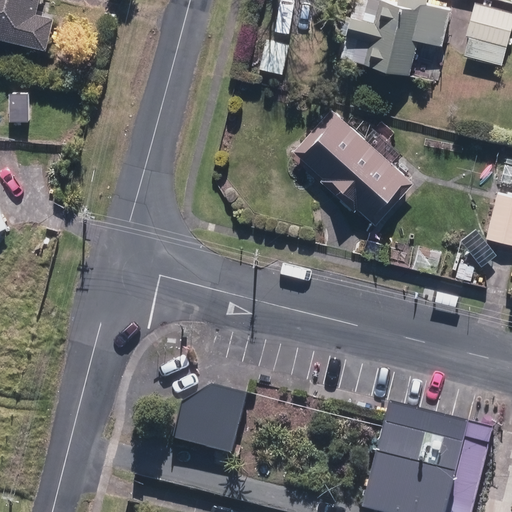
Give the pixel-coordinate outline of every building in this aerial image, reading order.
[(0,0),(0,41),(51,53),(58,21),(41,17),(45,0),(0,0)] [(356,66),(412,80),(422,42),(447,49),(456,13),(431,7),(433,0),(431,0),(405,0),(404,6),(381,0),(372,0),(367,22),(358,20),(353,39),(362,41),(356,66)] [(470,58),(505,68),(511,42),(511,14),(478,5),(468,38),(476,40),(470,58)] [(8,95),(9,123),(30,122),(29,95),(8,95)] [(362,211),(378,226),(416,185),(336,112),(298,153),(327,181),(325,183),(359,214),(362,211)] [(0,234),(11,229),(0,203),(0,192),(5,191),(0,179),(0,234)] [(490,240),(511,245),(511,198),(501,196),(490,240)] [(462,242),(482,267),(496,256),(476,231),(462,242)] [(3,236),(0,237),(0,259),(11,254),(3,236)] [(455,278),(469,282),(473,268),(459,264),(455,278)] [(436,301),(452,306),(455,296),(439,292),(436,301)] [(179,437),(237,452),(253,392),(216,383),(188,404),(179,437)] [(475,511),(498,426),(397,401),(370,505),(396,511),(475,511)]
